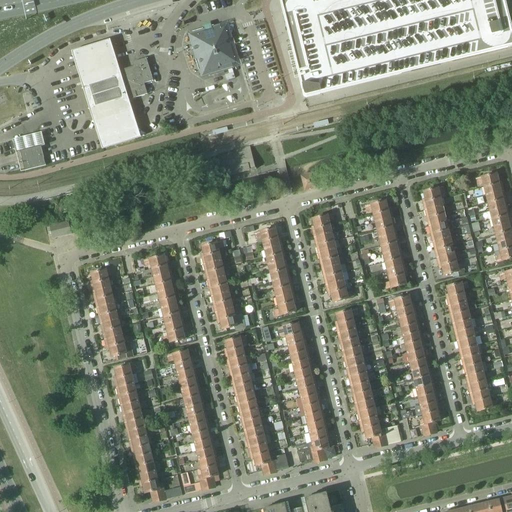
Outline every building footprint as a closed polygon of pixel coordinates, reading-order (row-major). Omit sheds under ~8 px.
[(280,0),(292,45),(300,79),(304,96),(305,96),(305,97),(306,97),(307,97),(320,94),(320,93),(321,93),(321,92),(319,86),(397,67),(399,74),(441,64),(442,64),(511,46),(511,33),(505,8),(507,7),(506,5),(504,6),(503,0),(280,0)] [(193,47),(192,48),(194,52),(197,50),(204,73),(208,71),(209,76),(213,75),(217,74),(234,69),(232,64),(221,29),(213,32),(212,30),(205,32),(205,34),(193,38),(196,46),(193,47)] [(145,141),(133,102),(124,73),(113,41),(74,53),(106,153),(145,141)] [(133,68),(120,72),(117,73),(126,101),(147,94),(144,84),(153,81),(146,59),(132,63),(133,68)] [(235,79),(233,73),(224,76),(226,81),(235,79)] [(42,152),(41,148),(41,147),(20,152),(21,157),(24,171),(46,166),(42,152)] [(250,148),(217,156),(222,178),(256,169),(250,148)] [(496,175),(476,179),(477,185),(483,184),(484,188),(498,184),(496,175)] [(312,176),(302,178),(305,190),(314,188),(312,176)] [(501,184),(498,184),(484,188),(486,196),(503,192),(501,184)] [(440,199),(439,195),(444,193),(443,187),(423,192),(426,202),(440,199)] [(503,192),(486,196),(488,205),(505,200),(503,192)] [(442,207),(440,199),(426,202),(423,203),(425,211),(442,207)] [(505,200),(488,205),(490,212),(507,208),(505,200)] [(385,202),(365,207),(367,212),(372,211),(373,215),(387,212),(385,202)] [(442,207),(425,211),(427,219),(444,215),(442,207)] [(507,208),(490,212),(492,221),(509,217),(507,208)] [(387,212),(373,215),(375,223),(392,219),(390,211),(387,212)] [(332,215),(313,220),(315,230),(329,226),(328,222),(334,221),(332,215)] [(444,215),(427,219),(429,227),(446,223),(444,215)] [(509,217),(492,221),(494,229),(511,225),(509,217)] [(392,219),(375,223),(377,232),(394,227),(392,219)] [(68,222),(49,227),(52,239),(71,235),(68,222)] [(446,223),(429,227),(431,236),(448,232),(446,223)] [(511,229),(511,225),(494,229),(496,236),(511,232),(511,229)] [(329,226),(315,230),(312,230),(314,238),(331,234),(329,226)] [(394,227),(377,232),(379,239),(396,235),(394,227)] [(277,239),(274,229),(255,234),(256,240),(257,244),(263,242),(277,239)] [(448,232),(431,236),(433,244),(450,240),(448,232)] [(511,232),(496,236),(498,244),(511,240),(511,232)] [(331,234),(314,238),(316,246),(333,242),(331,234)] [(396,235),(379,239),(381,248),(398,244),(396,235)] [(279,238),(277,239),(263,242),(265,250),(281,246),(279,238)] [(450,240),(433,244),(435,251),(452,247),(450,240)] [(511,240),(498,244),(500,252),(511,248),(511,240)] [(222,242),(202,247),(204,257),(219,253),(218,249),(223,248),(222,242)] [(333,242),(316,246),(318,254),(335,250),(333,242)] [(398,244),(381,248),(383,256),(400,252),(398,244)] [(281,246),(265,250),(267,258),(283,254),(281,246)] [(452,247),(435,251),(437,259),(454,255),(452,247)] [(511,259),(511,248),(500,252),(494,253),(495,257),(497,263),(503,261),(511,259)] [(335,250),(318,254),(320,262),(337,258),(335,250)] [(400,252),(383,256),(385,264),(402,260),(400,252)] [(204,257),(202,257),(204,265),(220,261),(219,253),(204,257)] [(283,254),(267,258),(268,266),(285,262),(283,254)] [(454,255),(437,259),(439,267),(441,266),(456,263),(454,255)] [(164,256),(144,261),(145,267),(151,266),(152,270),(166,266),(164,256)] [(337,258),(320,262),(322,270),(339,267),(337,258)] [(402,260),(385,264),(387,271),(404,267),(402,260)] [(220,261),(204,265),(206,273),(222,269),(220,261)] [(285,262),(268,266),(270,275),(287,271),(285,262)] [(462,265),(457,267),(456,263),(441,266),(444,276),(452,274),(458,272),(459,275),(464,274),(462,265)] [(169,266),(166,266),(152,270),(154,278),(171,273),(169,266)] [(339,267),(322,270),(324,279),(341,275),(339,267)] [(404,267),(387,271),(389,279),(403,275),(406,275),(404,267)] [(107,276),(112,275),(111,269),(91,274),(94,284),(108,280),(107,276)] [(222,269),(206,273),(208,281),(224,277),(222,269)] [(287,271),(270,275),(272,283),(289,279),(287,271)] [(511,282),(511,271),(499,275),(501,280),(506,279),(507,283),(511,282)] [(171,273),(154,278),(156,286),(173,281),(171,273)] [(343,282),(341,275),(324,279),(326,286),(343,282)] [(403,275),(389,279),(390,283),(384,284),(386,290),(405,285),(403,275)] [(224,277),(208,281),(210,290),(226,285),(224,277)] [(289,279),(272,283),(274,291),(291,287),(289,279)] [(108,280),(94,284),(91,285),(93,292),(110,288),(108,280)] [(173,281),(156,286),(158,294),(175,289),(173,281)] [(345,290),(343,282),(326,286),(328,294),(331,293),(345,290)] [(466,283),(447,288),(449,298),(463,294),(462,290),(468,289),(466,283)] [(226,285),(210,290),(212,298),(228,293),(226,285)] [(291,287),(274,291),(276,298),(293,294),(291,287)] [(110,288),(93,292),(95,300),(112,296),(110,288)] [(175,289),(158,294),(160,302),(177,298),(175,289)] [(351,292),(346,294),(345,290),(331,293),(333,303),(353,298),(351,292)] [(228,293),(212,298),(214,306),(230,302),(228,293)] [(295,302),(293,294),(276,298),(278,306),(292,303),(295,302)] [(463,294),(449,298),(446,298),(449,307),(466,303),(463,294)] [(112,296),(95,300),(97,309),(114,304),(112,296)] [(411,307),(408,297),(389,302),(390,308),(391,307),(392,311),(396,310),(411,307)] [(177,298),(160,302),(162,310),(179,306),(177,298)] [(230,302),(214,306),(215,313),(232,309),(230,302)] [(292,303),(278,306),(279,310),(274,312),(275,317),(295,313),(292,303)] [(466,303),(449,307),(451,316),(468,312),(466,303)] [(114,304),(97,309),(99,316),(116,313),(114,304)] [(383,304),(377,306),(380,315),(386,313),(383,304)] [(179,306),(162,310),(164,318),(181,314),(179,306)] [(411,307),(396,310),(392,311),(394,320),(399,319),(416,315),(413,306),(411,307)] [(232,309),(215,313),(217,321),(220,320),(234,317),(232,309)] [(356,310),(336,315),(338,325),(353,321),(352,317),(357,316),(356,310)] [(468,312),(451,316),(453,325),(470,321),(468,312)] [(116,313),(99,316),(101,325),(118,320),(116,313)] [(181,314),(164,318),(166,325),(182,321),(181,314)] [(416,315),(399,319),(401,328),(418,324),(416,315)] [(234,317),(220,320),(222,330),(242,326),(241,320),(235,321),(234,317)] [(118,320),(101,325),(103,332),(120,328),(118,320)] [(182,321),(166,325),(168,333),(182,330),(184,329),(182,321)] [(353,321),(338,325),(336,325),(338,334),(355,330),(353,321)] [(470,321),(453,325),(455,333),(472,329),(470,321)] [(300,334),(298,324),(293,325),(283,328),(278,329),(279,335),(285,334),(286,338),(300,334)] [(418,324),(401,328),(403,337),(420,333),(418,324)] [(120,328),(103,332),(105,340),(122,336),(120,328)] [(355,330),(338,334),(340,343),(357,339),(361,338),(359,329),(355,330)] [(472,329),(455,333),(457,342),(474,338),(472,329)] [(184,340),(182,330),(168,333),(169,337),(163,339),(164,345),(169,343),(170,347),(178,345),(177,341),(184,340)] [(300,334),(286,338),(281,339),(283,348),(288,347),(305,343),(303,333),(300,334)] [(420,333),(403,337),(405,346),(422,342),(420,333)] [(122,336),(105,340),(107,348),(109,348),(124,344),(122,336)] [(245,337),(225,342),(228,352),(242,349),(241,344),(246,343),(245,337)] [(474,338),(457,342),(459,351),(476,347),(474,338)] [(357,339),(340,343),(342,352),(359,348),(357,339)] [(422,342),(405,346),(407,354),(424,350),(422,342)] [(307,351),(305,343),(288,347),(290,355),(307,351)] [(131,353),(130,347),(125,348),(124,344),(109,348),(112,358),(125,354),(126,356),(131,355),(130,353),(131,353)] [(476,347),(459,351),(461,359),(478,355),(476,347)] [(361,356),(359,348),(342,352),(344,360),(361,356)] [(242,349),(228,352),(225,353),(227,362),(244,357),(242,349)] [(424,350),(407,354),(409,363),(426,359),(424,350)] [(187,351),(167,356),(169,362),(174,361),(175,365),(189,361),(187,351)] [(307,351),(290,355),(292,364),(309,360),(307,351)] [(365,355),(361,356),(344,360),(346,369),(363,365),(367,364),(365,355)] [(478,355),(461,359),(464,368),(480,364),(478,355)] [(244,357),(227,362),(229,370),(246,366),(244,357)] [(426,359),(409,363),(412,372),(428,368),(426,359)] [(309,360),(292,364),(295,373),(311,369),(309,360)] [(189,361),(175,365),(177,374),(194,370),(192,361),(189,361)] [(126,366),(115,369),(117,379),(131,376),(130,372),(136,370),(134,364),(132,365),(126,366)] [(480,364),(464,368),(466,377),(483,373),(480,364)] [(365,374),(363,365),(346,369),(349,378),(365,374)] [(246,366),(229,370),(231,379),(248,375),(246,366)] [(428,368),(412,372),(414,380),(431,376),(428,368)] [(311,369),(295,373),(297,381),(313,377),(311,369)] [(194,370),(177,374),(180,383),(196,378),(194,370)] [(148,372),(144,373),(146,380),(153,379),(151,371),(148,372)] [(483,373),(466,377),(468,386),(485,381),(483,373)] [(365,374),(349,378),(351,387),(368,383),(365,374)] [(248,375),(231,379),(234,388),(251,384),(248,375)] [(131,376),(117,379),(114,380),(117,389),(133,385),(131,376)] [(431,376),(414,380),(416,389),(433,385),(431,376)] [(313,377),(297,381),(299,390),(316,386),(313,377)] [(196,378),(180,383),(182,391),(199,387),(196,378)] [(485,381),(468,386),(470,394),(487,390),(485,381)] [(368,383),(351,387),(353,395),(370,391),(368,383)] [(251,384),(234,388),(236,396),(253,392),(251,384)] [(133,385),(117,389),(119,397),(136,393),(133,385)] [(433,385),(416,389),(418,398),(435,394),(433,385)] [(316,386),(299,390),(301,399),(318,395),(316,386)] [(199,387),(182,391),(184,400),(201,396),(199,387)] [(487,390),(470,394),(472,403),(475,402),(489,399),(487,390)] [(370,391),(353,395),(355,404),(372,400),(370,391)] [(253,392),(236,396),(238,405),(255,401),(253,392)] [(136,393),(119,397),(121,406),(138,402),(136,393)] [(435,394),(418,398),(420,407),(437,403),(435,394)] [(318,395),(301,399),(303,407),(320,403),(318,395)] [(201,396),(184,400),(186,409),(203,404),(201,396)] [(489,399),(475,402),(477,412),(497,407),(496,402),(490,403),(489,399)] [(372,400),(355,404),(357,413),(374,409),(372,400)] [(255,401),(238,405),(240,414),(257,410),(255,401)] [(138,402),(121,406),(123,415),(140,411),(138,402)] [(320,403),(303,407),(305,416),(322,412),(320,403)] [(437,403),(420,407),(422,415),(437,412),(439,411),(437,403)] [(203,404),(186,409),(188,417),(205,413),(203,404)] [(374,409),(357,413),(359,421),(376,417),(374,409)] [(257,410),(240,414),(242,422),(259,418),(257,410)] [(140,411),(123,415),(125,423),(142,419),(140,411)] [(322,412),(305,416),(307,425),(324,421),(322,412)] [(439,422),(437,412),(422,415),(423,420),(420,421),(421,426),(433,423),(439,422)] [(205,413),(188,417),(190,426),(207,422),(205,413)] [(376,417),(359,421),(361,430),(364,430),(378,426),(376,417)] [(259,418),(242,422),(244,431),(261,427),(259,418)] [(142,419),(125,423),(127,432),(144,428),(142,419)] [(324,421),(307,425),(309,434),(326,429),(324,421)] [(207,422),(190,426),(192,435),(209,431),(207,422)] [(282,422),(274,424),(275,431),(283,429),(282,422)] [(436,434),(433,423),(421,426),(424,437),(436,434)] [(384,435),(383,430),(379,431),(378,426),(364,430),(367,440),(372,438),(384,435)] [(261,427),(244,431),(246,440),(263,436),(261,427)] [(144,428),(127,432),(129,441),(146,437),(144,428)] [(396,428),(385,431),(388,445),(400,442),(396,428)] [(326,429),(309,434),(312,442),(326,439),(329,438),(326,429)] [(209,431),(192,435),(195,443),(211,439),(209,431)] [(387,446),(384,435),(372,438),(375,449),(387,446)] [(263,436),(246,440),(248,448),(265,444),(263,436)] [(146,437),(129,441),(131,450),(148,446),(146,437)] [(211,439),(195,443),(197,452),(213,448),(211,439)] [(328,449),(326,439),(312,442),(313,448),(314,453),(323,450),(328,449)] [(265,444),(248,448),(251,458),(253,457),(268,453),(265,444)] [(148,446),(131,450),(134,458),(150,454),(148,446)] [(213,448),(197,452),(199,461),(216,457),(213,448)] [(325,461),(323,450),(314,453),(313,448),(297,452),(300,466),(313,463),(313,464),(325,461)] [(335,456),(334,449),(326,450),(327,458),(335,456)] [(269,459),(268,453),(253,457),(256,467),(261,465),(270,463),(269,459)] [(150,454),(134,458),(136,467),(153,463),(150,454)] [(276,472),(288,469),(285,455),(269,459),(270,463),(261,465),(264,476),(276,473),(276,472)] [(216,457),(199,461),(201,470),(215,466),(218,466),(216,457)] [(153,463),(136,467),(138,476),(155,472),(153,463)] [(218,476),(215,466),(201,470),(202,475),(203,480),(212,478),(218,476)] [(155,472),(138,476),(140,485),(143,484),(157,481),(155,472)] [(188,474),(181,475),(184,487),(191,485),(188,474)] [(215,488),(213,483),(212,478),(203,480),(202,475),(199,476),(202,491),(215,488)] [(164,492),(162,485),(158,486),(157,481),(143,484),(145,494),(151,493),(153,503),(165,500),(165,498),(164,492)] [(197,484),(184,487),(185,493),(198,490),(197,484)] [(175,489),(164,492),(165,498),(177,495),(175,489)] [(285,504),(262,509),(263,511),(330,511),(331,511),(328,502),(326,493),(304,499),(305,504),(306,507),(303,508),(289,511),(287,511),(286,509),(285,504)] [(501,511),(499,501),(489,503),(490,511),(501,511)] [(490,511),(489,503),(479,506),(480,511),(490,511)]
